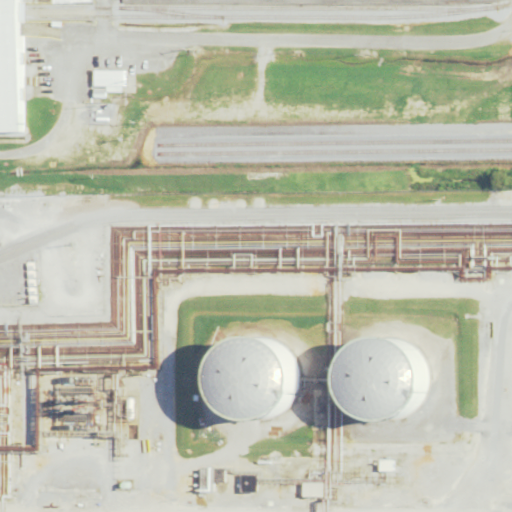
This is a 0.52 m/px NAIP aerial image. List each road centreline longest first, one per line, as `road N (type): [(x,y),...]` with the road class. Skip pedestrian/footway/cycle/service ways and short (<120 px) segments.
road 1 (residential): [(0,258),(127,216),(511,212)]
road 2 (residential): [(95,42),(469,43),(511,25)]
road 3 (residential): [(511,302),(497,330),(506,456),(476,511)]
